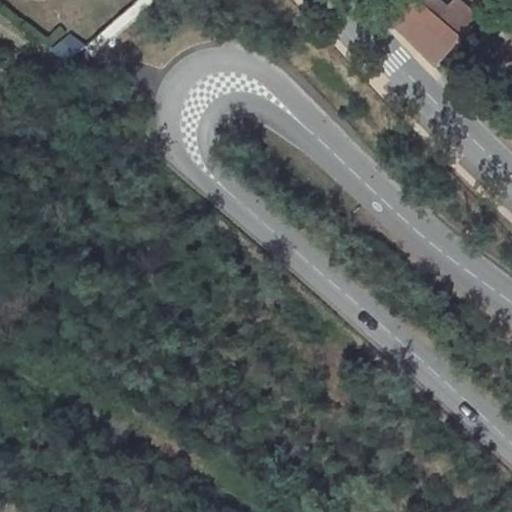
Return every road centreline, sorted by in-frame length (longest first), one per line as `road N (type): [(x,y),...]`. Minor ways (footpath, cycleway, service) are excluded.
road 1 (secondary): [(511,445),(193,159),(175,122),(179,102),(206,74),(249,78),(393,212),(511,304)]
road 2 (secondary): [(511,176),(341,0)]
